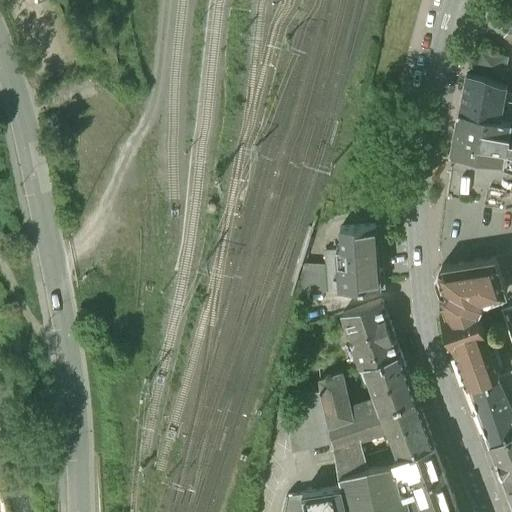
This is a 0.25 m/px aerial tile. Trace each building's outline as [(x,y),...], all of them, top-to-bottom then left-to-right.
[(478,64),(473,84),(501,90),(505,70),(478,64)] [(496,143),(497,133),(504,100),(463,92),(459,114),(455,135),(496,143)] [(511,135),(497,133),(496,143),(511,145),(511,135)] [(455,135),(446,181),(508,193),(511,177),(511,176),(511,145),(496,143),(455,135)] [(318,282),(321,323),(375,319),(370,256),(333,259),(334,281),(318,282)] [(295,293),(290,308),(291,325),(321,323),(318,282),(308,283),(309,294),(295,293)] [(464,416),(494,406),(469,331),(500,320),(489,289),(433,297),(433,305),(438,319),(436,324),(441,340),(439,340),(464,416)] [(360,396),(394,384),(376,331),(336,344),(354,398),(360,396)] [(511,334),(495,340),(499,351),(511,346),(511,334)] [(394,384),(360,396),(369,422),(367,423),(369,429),(371,433),(373,432),(376,442),(410,430),(394,384)] [(511,398),(502,403),(511,430),(511,398)] [(335,405),(311,412),(313,421),(322,461),(346,453),(342,438),(335,405)] [(464,416),(485,475),(511,461),(511,445),(494,406),(464,416)] [(313,421),(293,425),(281,455),(283,487),(326,477),(322,461),(313,421)] [(326,477),(334,511),(362,501),(352,475),(384,465),(376,442),(373,432),(371,433),(369,429),(342,438),(346,453),(322,461),(326,477)] [(410,430),(376,442),(384,465),(393,490),(428,478),(410,430)] [(511,461),(485,475),(497,508),(511,501),(511,461)] [(393,490),(389,492),(392,499),(394,511),(430,511),(439,509),(428,478),(393,490)] [(333,511),(394,511),(392,499),(362,501),(334,511),(333,511)] [(511,511),(511,501),(497,508),(499,511),(511,511)]
